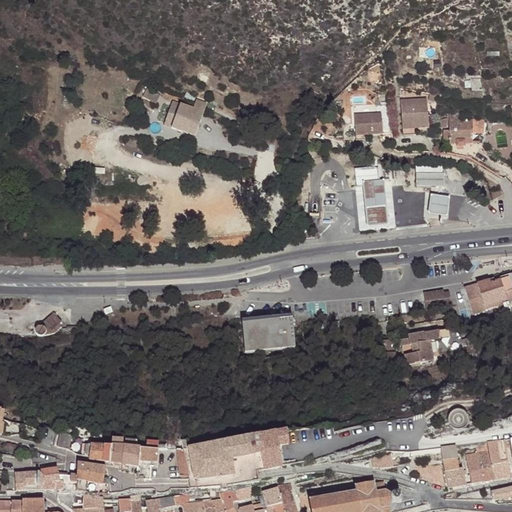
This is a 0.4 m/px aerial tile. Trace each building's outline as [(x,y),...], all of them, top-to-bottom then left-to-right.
[(157,96),(140,90),(138,97),(155,103),(157,96)] [(436,95),(430,94),(428,101),(435,102),(436,95)] [(400,101),(402,125),(406,123),(428,119),(426,99),(400,101)] [(178,104),(176,112),(171,126),(171,127),(195,135),(202,112),(178,104)] [(171,126),(176,112),(170,109),(166,125),(171,126)] [(353,115),(354,135),(365,134),(382,134),(381,113),(353,115)] [(437,118),(438,128),(449,126),(449,129),(443,130),(443,142),(449,142),(449,144),(457,144),(457,148),(464,147),(464,144),(472,144),(472,141),(472,131),(483,131),(483,118),(461,119),(461,114),(449,114),(449,116),(437,118)] [(402,125),(402,130),(414,129),(428,128),(428,119),(406,123),(402,125)] [(503,120),(491,121),(494,148),(504,149),(503,120)] [(483,131),(472,131),(472,141),(478,142),(487,142),(487,131),(483,131)] [(356,187),(364,187),(379,186),(379,182),(378,171),(374,168),(355,169),(356,187)] [(443,175),(417,175),(417,187),(443,188),(443,175)] [(384,182),(379,182),(379,186),(364,187),(367,227),(387,226),(384,182)] [(443,217),(447,199),(428,194),(424,213),(443,217)] [(511,273),(477,285),(485,311),(499,307),(501,312),(511,309),(509,303),(511,302),(511,273)] [(485,311),(477,285),(464,289),(473,315),(485,311)] [(443,292),(424,297),(429,314),(453,307),(449,294),(444,295),(443,292)] [(59,326),(61,324),(53,315),(40,327),(39,328),(37,329),(36,330),(36,332),(36,333),(36,335),(38,336),(39,337),(41,337),(54,334),(60,328),(59,326)] [(296,348),(293,319),(243,324),(246,353),(296,348)] [(434,360),(431,341),(440,339),(438,330),(425,334),(424,333),(408,336),(409,340),(410,345),(412,345),(414,353),(405,355),(407,365),(434,360)] [(447,420),(447,423),(448,426),(450,429),(452,431),(455,432),(459,432),(462,432),(465,430),(467,428),(468,425),(469,422),(469,419),(468,416),(466,414),(464,412),(461,411),(458,410),(456,411),(453,412),(451,413),(449,415),(448,418),(447,420)] [(157,450),(158,451),(169,451),(177,451),(183,451),(187,477),(188,481),(188,482),(189,485),(189,490),(200,489),(209,488),(218,487),(221,487),(221,489),(222,490),(223,491),(224,491),(227,490),(227,489),(228,488),(227,486),(235,485),(256,482),(259,481),(258,477),(257,472),(281,467),(279,446),(288,445),(287,431),(277,432),(189,448),(187,439),(181,440),(170,440),(169,446),(157,446),(157,450)] [(61,436),(57,450),(69,453),(73,439),(61,436)] [(504,441),(487,443),(488,451),(494,480),(511,477),(510,470),(504,441)] [(111,446),(91,445),(89,457),(89,460),(110,463),(111,446)] [(111,446),(110,463),(122,465),(124,447),(111,446)] [(140,449),(124,447),(122,465),(132,467),(138,468),(139,462),(140,449)] [(441,449),(442,458),(445,473),(448,486),(448,488),(467,485),(463,467),(460,468),(456,447),(441,449)] [(158,451),(157,450),(140,449),(139,462),(155,463),(157,463),(158,451)] [(183,451),(177,451),(180,477),(187,477),(183,451)] [(494,480),(488,451),(478,453),(483,482),(494,480)] [(483,482),(478,453),(466,455),(471,484),(483,482)] [(382,468),(393,466),(392,457),(372,458),(373,467),(382,468)] [(76,477),(71,476),(71,484),(76,485),(78,485),(78,482),(103,486),(103,485),(106,469),(77,464),(76,477)] [(57,470),(40,473),(41,476),(41,477),(42,478),(59,480),(59,477),(57,470)] [(14,476),(15,494),(26,492),(27,492),(41,492),(41,488),(41,486),(43,483),(43,481),(43,480),(42,478),(41,477),(41,476),(40,473),(14,476)] [(59,480),(42,478),(43,480),(43,481),(43,483),(41,486),(41,488),(41,492),(54,492),(58,492),(63,490),(64,484),(71,484),(71,476),(70,477),(59,477),(59,480)] [(384,486),(384,483),(374,484),(373,483),(354,486),(354,487),(315,494),(315,493),(309,494),(310,500),(309,500),(310,511),(392,511),(396,505),(396,503),(401,502),(399,492),(394,493),(394,492),(386,486),(384,486)] [(276,486),(277,488),(282,503),(284,511),(297,511),(291,491),(292,490),(290,484),(276,486)] [(277,488),(263,491),(265,497),(266,502),(267,507),(268,507),(282,503),(277,488)] [(511,488),(491,493),(492,501),(497,500),(506,499),(511,497),(511,488)] [(238,500),(236,489),(220,493),(221,496),(222,501),(223,511),(234,509),(233,502),(238,500)] [(75,493),(63,490),(58,492),(58,498),(58,499),(70,508),(75,493)] [(193,492),(174,497),(177,506),(181,505),(183,511),(204,511),(203,502),(190,503),(188,499),(194,497),(193,492)] [(103,510),(102,500),(102,497),(84,497),(84,510),(91,510),(103,510)] [(177,506),(174,497),(165,499),(158,500),(160,509),(158,509),(159,511),(174,511),(173,506),(177,506)] [(130,500),(119,501),(119,511),(130,511),(130,503),(130,500)] [(160,509),(158,500),(157,500),(141,502),(141,511),(159,511),(158,509),(160,509)] [(44,511),(44,501),(24,502),(24,511),(44,511)] [(213,511),(211,501),(203,502),(204,511),(213,511)] [(223,511),(222,501),(211,501),(213,511),(223,511)] [(141,511),(141,502),(130,503),(130,511),(141,511)] [(284,511),(282,503),(268,507),(268,509),(269,511),(284,511)]
